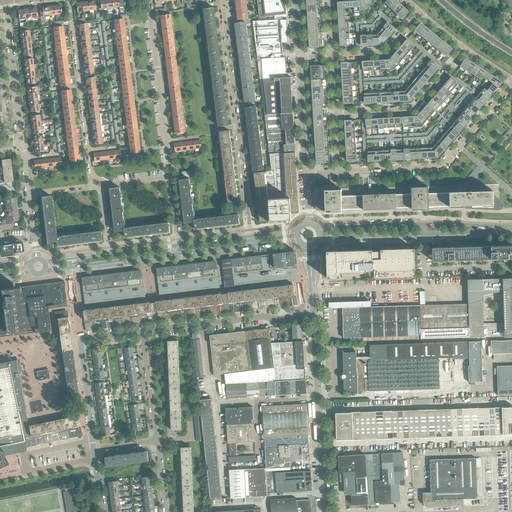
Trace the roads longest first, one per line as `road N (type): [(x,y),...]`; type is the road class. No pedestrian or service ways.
road 1 (residential): [(338,170),(440,166),(511,81),(465,48)]
road 2 (residential): [(251,236),(223,0)]
road 3 (unclassified): [(325,511),(314,315)]
road 4 (tertiary): [(511,227),(317,228)]
road 5 (tertiary): [(318,239),(511,228)]
road 6 (residential): [(92,175),(68,0)]
road 7 (residential): [(93,448),(81,340),(140,332)]
road 8 (residential): [(336,112),(413,108),(465,48)]
road 9 (residential): [(165,141),(149,0)]
road 10 (residential): [(3,144),(20,129),(6,12)]
road 11 (tertiary): [(44,270),(180,254)]
